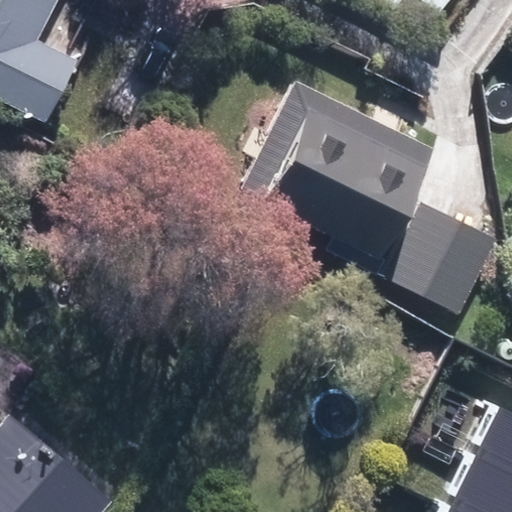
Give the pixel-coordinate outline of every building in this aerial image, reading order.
[(0,0),(0,98),(40,117),(69,56),(29,37),(46,0),(0,0)] [(423,0),(438,12),(446,0),(423,0)] [(375,257),(429,146),(291,79),(237,190),(375,257)] [(498,241),(420,203),(384,276),(462,314),(498,241)] [(476,451),(511,468),(511,407),(500,402),(476,451)] [(0,413),(0,511),(92,511),(108,494),(6,407),(0,413)] [(454,497),(485,511),(511,511),(511,468),(476,451),(454,497)] [(446,511),(485,511),(454,497),(446,511)]
